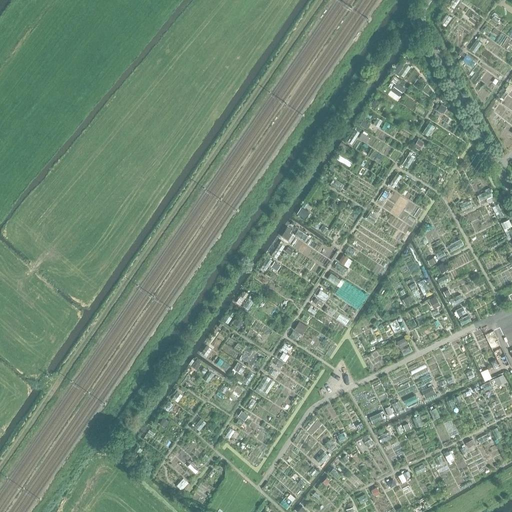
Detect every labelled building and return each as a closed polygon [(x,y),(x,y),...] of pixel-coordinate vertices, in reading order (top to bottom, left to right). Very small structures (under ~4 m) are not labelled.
[(397,82),(391,90),(397,94),(402,86),(397,82)] [(364,119),(360,125),(367,129),(371,123),(364,119)] [(419,139),(414,147),(419,150),(424,143),(419,139)] [(287,227),(281,236),(288,240),(292,234),(288,231),(289,228),(287,227)] [(334,229),(329,236),(333,239),(338,232),(334,229)] [(343,255),(339,261),(344,264),(348,258),(343,255)] [(274,263),(271,268),(278,272),(281,267),(274,263)] [(436,296),(431,299),(436,307),(440,305),(436,296)] [(463,307),(456,310),(459,316),(466,313),(463,307)] [(299,322),(294,330),(302,335),(307,327),(299,322)] [(405,338),(397,342),(400,348),(408,344),(405,338)] [(239,363),(235,369),(241,373),(245,367),(239,363)] [(502,375),(494,378),(498,385),(505,381),(502,375)] [(237,386),(233,391),(240,396),(244,390),(237,386)] [(432,386),(422,391),(426,398),(435,393),(432,386)] [(242,411),(238,416),(245,420),(248,415),(242,411)]
